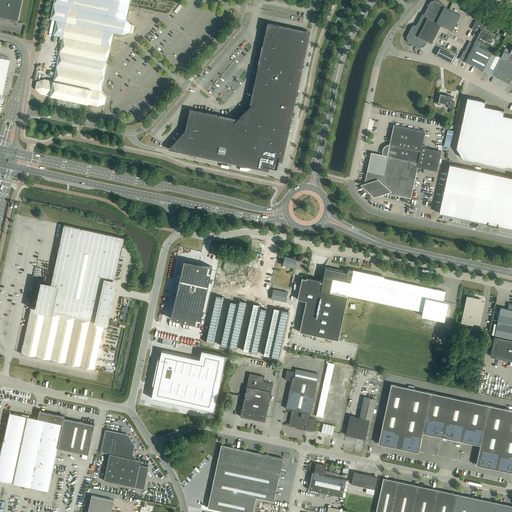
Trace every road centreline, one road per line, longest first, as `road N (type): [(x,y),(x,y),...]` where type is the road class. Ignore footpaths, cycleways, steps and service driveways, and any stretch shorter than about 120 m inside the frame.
road 1 (unclassified): [(179,234),(276,236),(511,287)]
road 2 (residential): [(316,0),(280,172),(144,147),(131,132)]
road 3 (secondary): [(285,204),(263,210),(11,152)]
road 4 (unclassified): [(305,448),(511,493)]
road 5 (unclassified): [(130,410),(164,253),(179,234)]
road 6 (unclassified): [(511,242),(378,213),(353,193),(351,180)]
road 7 (unclassified): [(131,132),(155,120),(236,26),(244,0)]
road 8 (unclassified): [(152,445),(203,427),(305,448)]
road 9 (secondary): [(364,237),(511,273)]
road 10 (secondary): [(7,166),(154,197)]
road 11 (secondary): [(154,197),(288,219)]
road 12 (unclassified): [(382,50),(351,180)]
road 13 (unclassified): [(130,410),(0,382)]
road 14 (residential): [(399,53),(440,63),(511,99)]
road 15 (tertiary): [(338,70),(306,187)]
road 16 (tertiary): [(316,189),(338,70)]
